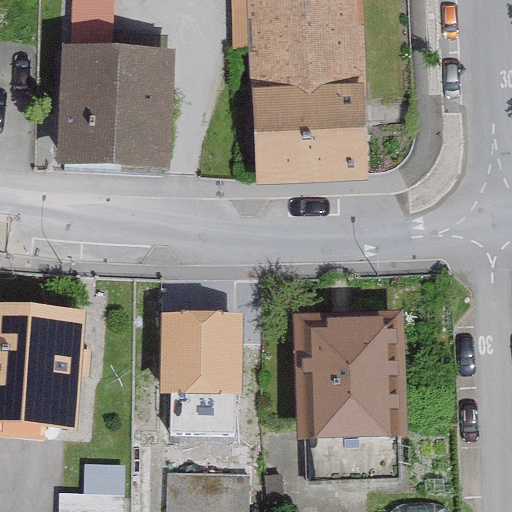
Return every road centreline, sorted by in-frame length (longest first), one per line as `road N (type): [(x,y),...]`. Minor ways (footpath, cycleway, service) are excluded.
road 1 (residential): [(0,217),(198,237),(390,235),(498,223)]
road 2 (residential): [(504,511),(498,223)]
road 3 (residential): [(498,223),(486,0)]
